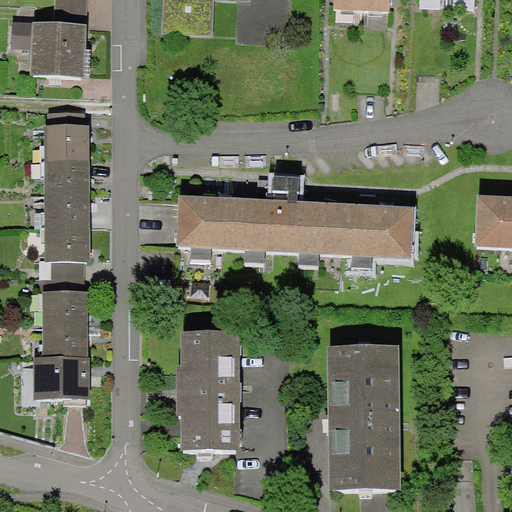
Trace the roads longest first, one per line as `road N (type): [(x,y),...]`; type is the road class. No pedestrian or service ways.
road 1 (residential): [(124,0),(123,464),(137,511)]
road 2 (residential): [(0,469),(137,511)]
